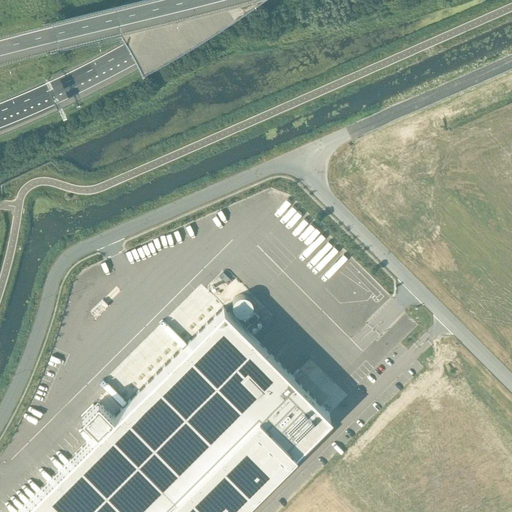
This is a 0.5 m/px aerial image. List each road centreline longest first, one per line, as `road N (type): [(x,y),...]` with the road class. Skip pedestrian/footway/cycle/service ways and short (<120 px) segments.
road 1 (unclassified): [(302,152),(61,260),(0,419)]
road 2 (unclassified): [(511,384),(323,195),(302,152)]
road 3 (motorway): [(0,111),(79,76),(209,0)]
road 4 (unclassified): [(511,62),(302,152)]
road 5 (motorway): [(0,48),(190,0)]
